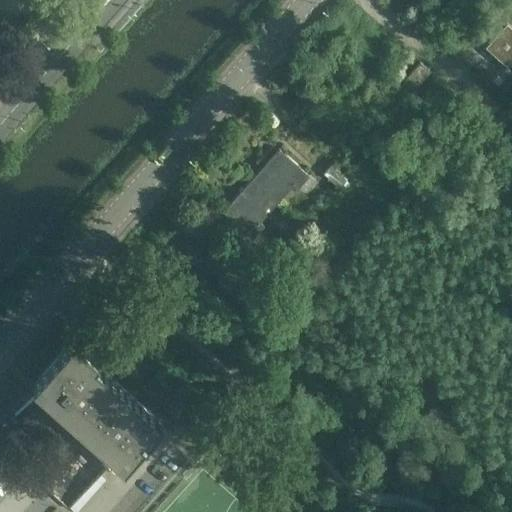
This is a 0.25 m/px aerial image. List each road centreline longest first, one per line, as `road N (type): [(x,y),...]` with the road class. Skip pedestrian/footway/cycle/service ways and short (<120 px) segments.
road 1 (tertiary): [(0,347),(309,0)]
road 2 (tertiary): [(0,135),(112,0)]
